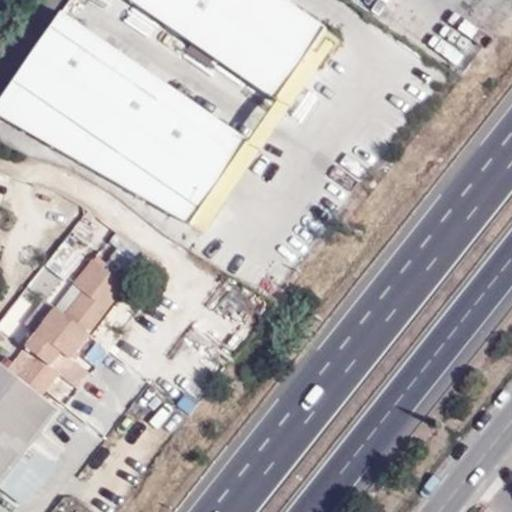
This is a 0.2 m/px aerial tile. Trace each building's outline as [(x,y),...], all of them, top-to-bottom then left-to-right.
[(286,0),(132,0),(279,100),(328,29),(286,0)] [(0,104),(0,115),(182,241),(251,142),(62,13),(0,104)] [(195,249),(340,37),(328,29),(279,100),(251,142),(182,241),(195,249)] [(75,284),(85,292),(65,315),(91,336),(129,287),(106,269),(112,260),(100,251),(75,284)] [(91,336),(65,315),(56,309),(26,347),(36,354),(19,376),(43,395),(60,374),(78,388),(90,372),(73,359),(91,336)] [(0,418),(33,444),(61,409),(43,395),(19,376),(0,362),(0,418)] [(0,487),(33,444),(0,418),(0,487)]
